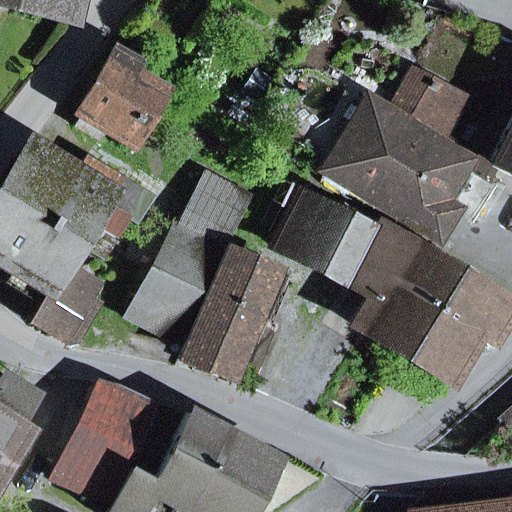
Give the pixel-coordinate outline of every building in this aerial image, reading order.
[(8,0),(56,12),(58,0),(8,0)] [(97,141),(104,130),(130,146),(163,91),(129,71),(135,63),(113,50),(75,113),(80,116),(73,126),(97,141)] [(466,100),(411,71),(388,108),(441,141),(466,100)] [(468,167),(472,160),(441,141),(388,108),(365,94),(318,172),(438,245),(459,211),(478,222),(500,186),(468,167)] [(511,117),(487,165),(511,177),(511,117)] [(84,158),(71,179),(26,151),(0,191),(0,196),(77,244),(90,223),(111,235),(138,190),(84,158)] [(204,174),(127,318),(172,340),(247,197),(204,174)] [(369,297),(357,328),(403,355),(453,270),(393,234),(391,237),(372,231),(295,190),(267,244),(369,297)] [(92,281),(64,264),(77,244),(0,196),(0,256),(14,265),(8,276),(42,297),(28,320),(68,345),(92,305),(81,298),(92,281)] [(226,251),(177,358),(230,380),(273,271),(226,251)] [(448,383),(475,338),(489,347),(511,308),(511,305),(453,270),(403,355),(448,383)] [(0,473),(26,430),(15,423),(30,397),(0,378),(0,473)] [(108,498),(151,407),(103,383),(56,477),(108,498)] [(511,412),(503,420),(511,429),(511,412)] [(156,467),(143,459),(134,477),(128,474),(107,511),(167,511),(171,504),(187,511),(245,511),(272,463),(185,414),(156,467)] [(511,511),(511,503),(446,511),(511,511)]
